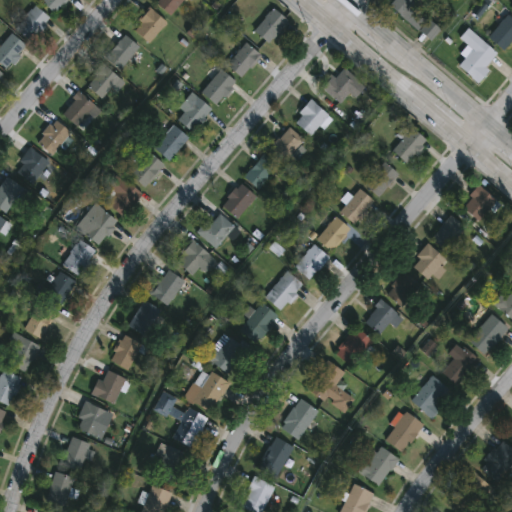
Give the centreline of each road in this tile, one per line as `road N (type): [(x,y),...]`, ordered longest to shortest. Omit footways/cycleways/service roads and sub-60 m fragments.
road 1 (residential): [(7,511),(48,398),(123,267),(347,0)]
road 2 (residential): [(194,511),(297,343),(511,87)]
road 3 (secondary): [(306,0),(511,185)]
road 4 (secondary): [(511,141),(353,0)]
road 5 (residential): [(399,511),(511,370)]
road 6 (residential): [(0,137),(110,0)]
